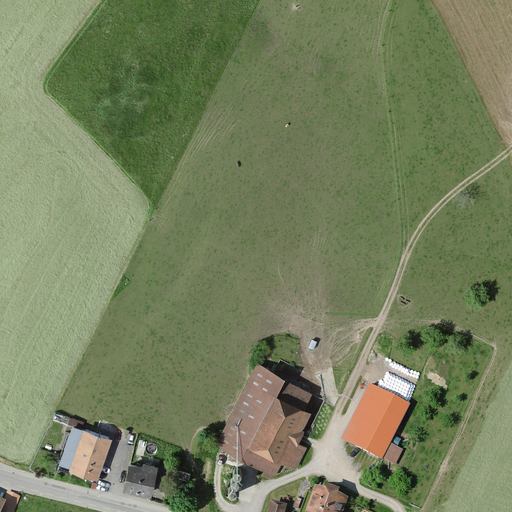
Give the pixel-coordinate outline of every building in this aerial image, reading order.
[(374,367),(415,385),(421,371),(380,353),(374,367)] [(253,366),(213,448),(262,472),(260,475),(272,481),(280,465),(293,471),(304,450),(294,445),(300,433),(298,432),(308,412),(302,409),(310,394),(253,366)] [(388,447),(408,409),(367,388),(338,444),(379,465),(380,462),(393,468),(401,453),(388,447)] [(94,480),(108,440),(68,427),(55,467),(94,480)] [(153,466),(139,463),(138,467),(124,464),(118,489),(146,496),(153,466)] [(340,511),(343,502),(333,499),(334,495),(322,490),(320,494),(310,491),(303,511),(340,511)] [(0,511),(12,511),(18,499),(5,494),(0,506),(0,511)] [(285,511),(288,503),(272,499),(268,511),(285,511)]
